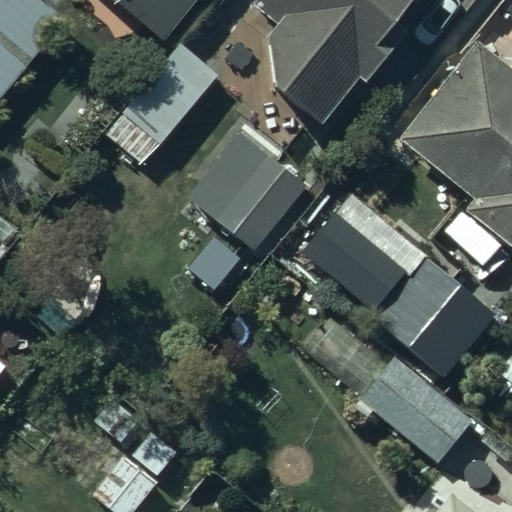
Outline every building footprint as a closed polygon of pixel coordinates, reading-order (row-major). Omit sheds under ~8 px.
[(0,0),(0,110),(64,37),(21,0),(0,0)] [(196,0),(106,0),(161,44),(196,0)] [(450,0),(285,0),(269,20),(286,37),(275,50),(284,118),(336,147),(450,0)] [(121,113),(105,130),(140,161),(156,143),(158,144),(218,76),(179,42),(118,111),(121,113)] [(511,82),(486,62),(411,160),(484,216),(471,232),(511,262),(511,82)] [(239,129),(184,193),(265,259),(300,216),(290,207),(308,186),(239,129)] [(449,390),(503,328),(437,272),(418,294),(342,229),(308,270),(449,390)] [(446,482),(482,440),(403,374),(368,416),(446,482)] [(123,452),(89,492),(114,511),(131,511),(156,480),(154,478),(176,449),(150,430),(129,457),(123,452)]
